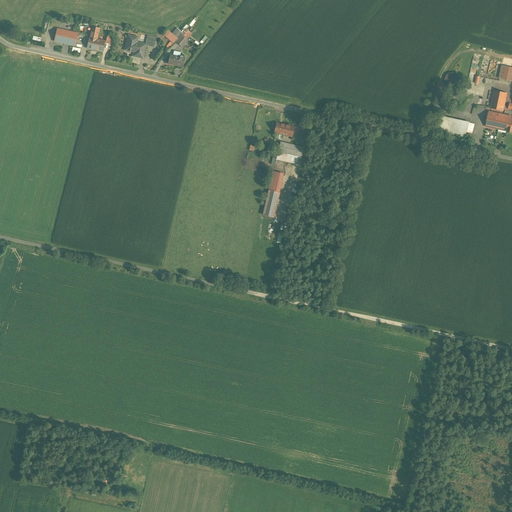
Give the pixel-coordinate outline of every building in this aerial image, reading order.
[(92,27),(87,48),(103,52),(105,41),(97,39),(100,29),(92,27)] [(165,36),(171,41),(167,46),(171,49),(182,34),(189,39),(193,33),(187,28),(184,32),(177,27),(173,33),(169,30),(165,36)] [(78,34),(58,29),(55,41),(74,45),(75,46),(75,45),(78,34)] [(146,44),(137,42),(138,37),(129,35),(126,49),(130,50),(130,51),(131,52),(131,49),(134,49),(134,52),(134,51),(138,52),(137,57),(142,58),(143,54),(146,44)] [(182,35),(176,42),(179,45),(185,38),(182,35)] [(156,38),(148,36),(146,42),(149,43),(148,46),(154,47),(156,38)] [(185,58),(170,55),(168,64),(183,67),(185,58)] [(507,67),(502,66),(499,78),(505,79),(507,67)] [(459,83),(459,80),(459,77),(457,75),(455,73),(452,73),(449,73),(447,75),(445,77),(445,80),(445,83),(447,85),(449,87),(452,87),(455,87),(457,85),(459,83)] [(506,94),(495,91),(491,108),(503,110),(506,94)] [(506,116),(489,112),(486,126),(511,131),(511,118),(511,119),(511,117),(506,116)] [(469,123),(441,116),(438,131),(465,137),(469,123)] [(294,127),(277,123),(275,133),(291,137),(294,127)] [(304,148),(280,142),(276,159),(300,164),(302,157),(304,148)] [(273,171),(269,190),(279,192),(283,174),(273,171)] [(279,192),(269,190),(263,215),(270,216),(274,217),(279,193),(279,192)]
